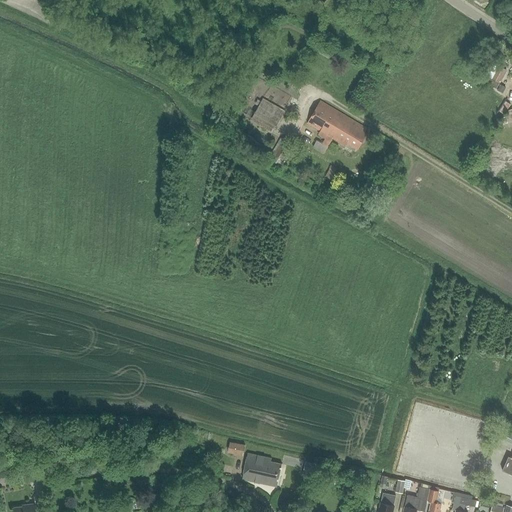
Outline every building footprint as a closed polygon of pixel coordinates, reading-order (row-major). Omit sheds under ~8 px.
[(492,88),(493,87),(497,89),(507,71),(498,66),(498,68),(491,64),(485,76),(490,78),(486,86),(492,88)] [(323,154),(327,149),(333,139),(346,146),(347,144),(358,150),(367,134),(365,133),(367,129),(321,101),(308,124),(328,136),(322,144),(317,141),(313,148),(323,154)] [(259,107),(250,121),(272,134),(281,119),(259,106),(259,107)] [(506,117),(502,118),(504,127),(506,126),(507,127),(508,127),(509,127),(510,127),(511,127),(511,110),(507,112),(508,116),(505,116),(506,117)] [(280,138),(268,158),(282,166),(294,146),(280,138)] [(330,167),(325,176),(330,179),(335,170),(330,167)] [(511,430),(504,427),(498,442),(511,448),(511,430)] [(231,443),(229,453),(244,456),(246,446),(231,443)] [(243,480),(273,486),(273,483),(277,484),(282,463),(270,461),(271,458),(248,453),(243,480)] [(511,475),(511,457),(508,456),(502,471),(511,475)] [(388,477),(382,476),(380,487),(385,488),(388,477)] [(405,482),(398,480),(396,492),(402,494),(405,482)] [(416,511),(417,510),(424,511),(430,489),(420,487),(418,497),(408,495),(403,511),(416,511)] [(435,503),(438,491),(439,489),(431,487),(431,489),(428,501),(432,502),(435,503)] [(394,506),(396,496),(383,493),(379,511),(392,511),(394,506)] [(456,511),(455,511),(463,511),(464,511),(465,505),(475,508),(476,507),(477,502),(471,500),(461,498),(456,497),(456,498),(453,510),(453,511),(456,511)] [(432,502),(429,511),(439,511),(441,504),(435,503),(432,502)]
